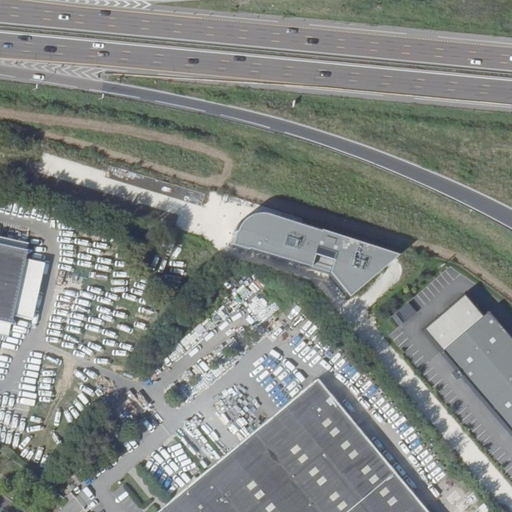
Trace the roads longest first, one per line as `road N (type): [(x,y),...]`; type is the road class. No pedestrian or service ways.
road 1 (motorway): [(0,72),(287,126),(511,222)]
road 2 (motorway): [(0,46),(511,94)]
road 3 (motorway): [(511,57),(0,9)]
